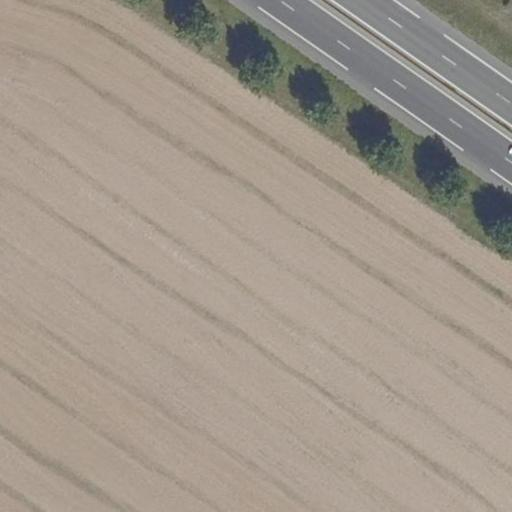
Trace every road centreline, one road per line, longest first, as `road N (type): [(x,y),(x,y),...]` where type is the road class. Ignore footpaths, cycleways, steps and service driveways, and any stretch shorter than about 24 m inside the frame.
road 1 (trunk): [(279,0),(511,162)]
road 2 (trunk): [(511,104),(362,0)]
